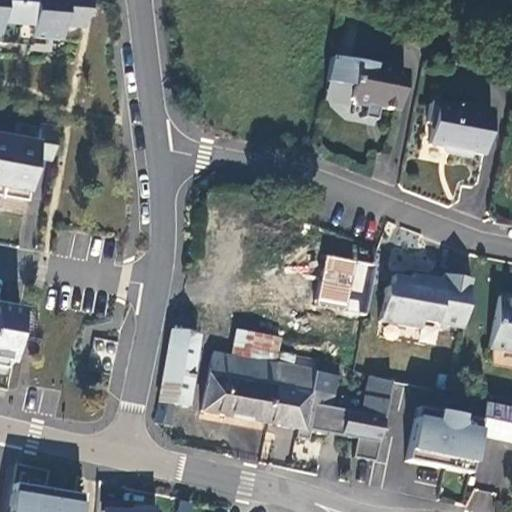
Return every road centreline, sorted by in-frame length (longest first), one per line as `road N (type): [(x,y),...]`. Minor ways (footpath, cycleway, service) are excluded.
road 1 (residential): [(511,244),(296,169),(156,149)]
road 2 (residential): [(299,496),(118,455)]
road 3 (residential): [(118,455),(152,291)]
road 4 (residential): [(152,291),(0,264)]
road 5 (residential): [(156,149),(143,0)]
